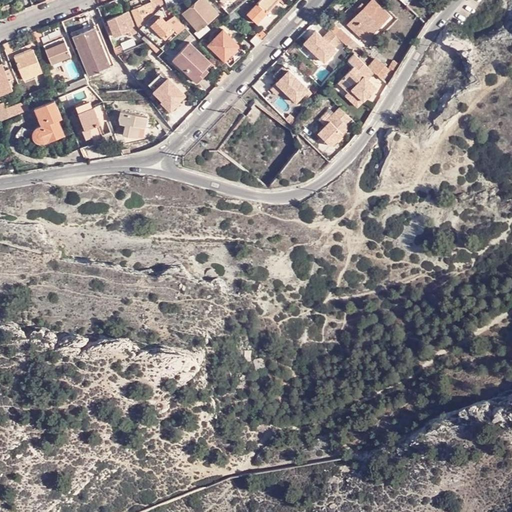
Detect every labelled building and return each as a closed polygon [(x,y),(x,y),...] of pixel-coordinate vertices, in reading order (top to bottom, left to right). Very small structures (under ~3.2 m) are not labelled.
[(150,0),(151,3),(132,10),(140,29),(163,5),(161,0),(150,0)] [(198,0),(184,12),(198,29),(206,22),(217,12),(206,0),(198,0)] [(229,13),(234,10),(245,0),(231,0),(223,7),(229,13)] [(257,0),(257,1),(268,11),(278,0),(257,0)] [(364,27),(382,7),(374,0),(372,0),(366,7),(359,14),(355,18),(348,26),(357,34),(364,27)] [(268,11),(257,1),(247,12),(257,22),(268,11)] [(359,14),(366,7),(360,1),(353,8),(359,14)] [(391,16),(382,7),(364,27),(357,34),(365,42),(372,35),(391,16)] [(130,11),(124,13),(130,30),(131,33),(137,31),(130,11)] [(116,36),(130,30),(124,13),(109,19),(116,36)] [(160,15),(150,25),(165,39),(175,29),(166,20),(160,15)] [(166,20),(175,29),(178,32),(185,26),(174,15),(166,20)] [(206,22),(198,29),(195,32),(199,37),(210,28),(206,22)] [(72,32),(74,35),(95,26),(94,24),(72,32)] [(95,26),(74,35),(90,74),(111,66),(95,26)] [(209,43),(225,59),(239,45),(223,28),(209,43)] [(336,33),(331,28),(324,36),(316,29),(305,41),(325,61),(337,49),(335,47),(342,38),(336,33)] [(41,29),(34,32),(38,42),(45,38),(41,29)] [(340,29),(336,33),(342,38),(348,44),(352,40),(340,29)] [(256,45),(261,39),(256,33),(250,39),(256,45)] [(64,37),(45,44),(53,63),(72,56),(64,37)] [(122,45),(115,47),(117,55),(125,51),(136,47),(133,38),(121,42),(122,45)] [(154,40),(149,45),(157,53),(158,52),(162,48),(161,47),(154,40)] [(367,54),(352,40),(348,44),(355,50),(363,58),(367,54)] [(12,41),(3,44),(7,52),(14,50),(15,49),(12,41)] [(174,57),(198,82),(207,73),(204,71),(213,63),(191,41),(174,57)] [(34,48),(15,55),(24,79),(43,72),(34,48)] [(14,50),(7,52),(10,58),(15,55),(14,50)] [(369,76),(375,70),(372,66),(363,58),(355,50),(349,58),(355,63),(339,79),(350,90),(353,87),(364,98),(377,85),(369,76)] [(0,55),(0,71),(10,68),(8,62),(6,62),(3,54),(0,55)] [(379,59),(372,66),(375,70),(382,77),(388,69),(379,59)] [(396,72),(401,64),(394,60),(389,68),(396,72)] [(284,65),(274,75),(279,80),(277,82),(297,102),(309,90),(284,65)] [(10,68),(0,71),(0,97),(15,92),(10,80),(14,78),(10,68)] [(170,76),(164,70),(161,71),(167,78),(170,76)] [(180,100),(186,94),(170,76),(167,78),(155,90),(163,99),(162,100),(169,107),(178,98),(180,100)] [(61,97),(90,85),(87,78),(58,91),(61,97)] [(33,96),(56,87),(54,81),(31,91),(33,96)] [(350,90),(347,93),(358,104),(364,98),(353,87),(350,90)] [(85,102),(88,109),(99,105),(96,98),(85,102)] [(178,98),(169,107),(171,109),(180,100),(178,98)] [(0,111),(5,109),(9,108),(6,99),(0,100),(0,111)] [(44,127),(40,128),(37,130),(36,133),(36,136),(36,139),(39,142),(41,144),(44,144),(48,143),(67,135),(60,120),(64,118),(56,99),(36,107),(44,127)] [(0,111),(0,120),(29,109),(26,101),(9,108),(5,109),(0,111)] [(88,109),(96,128),(96,129),(109,123),(111,123),(103,103),(99,105),(88,109)] [(335,112),(337,114),(326,125),(319,132),(332,145),(350,127),(347,123),(352,118),(340,106),(335,112)] [(126,124),(129,112),(122,110),(119,119),(121,123),(123,136),(132,137),(134,129),(125,127),(123,124),(126,124)] [(148,116),(129,112),(126,124),(125,127),(134,129),(136,124),(141,125),(146,126),(148,116)] [(335,112),(324,123),(326,125),(337,114),(335,112)] [(96,129),(96,128),(91,130),(95,139),(102,135),(104,140),(115,136),(109,123),(96,129)] [(137,138),(141,125),(136,124),(134,129),(132,137),(137,138)] [(131,152),(141,149),(139,142),(129,145),(131,152)]
